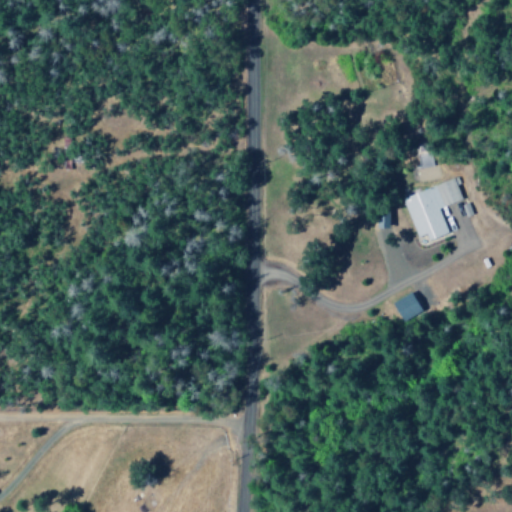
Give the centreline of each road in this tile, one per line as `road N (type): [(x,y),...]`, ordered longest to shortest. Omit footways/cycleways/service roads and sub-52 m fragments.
road 1 (residential): [(240,511),(247,0)]
road 2 (residential): [(244,449),(237,433),(214,420),(0,418)]
